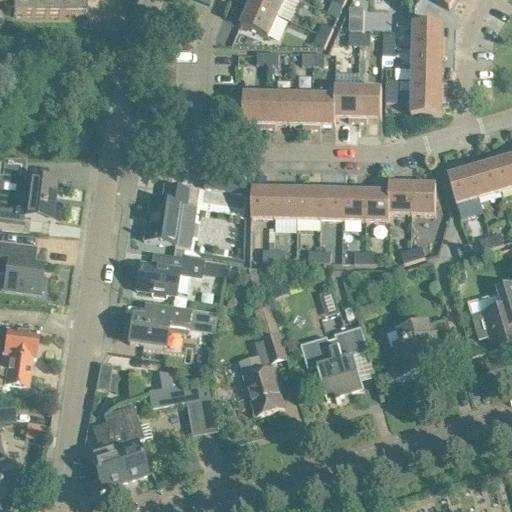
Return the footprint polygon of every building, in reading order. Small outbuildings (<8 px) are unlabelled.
[(0,0),(0,7),(13,7),(13,18),(86,19),(86,3),(95,3),(95,0),(0,0)] [(286,0),(250,0),(247,6),(278,19),(286,0)] [(343,10),(348,0),(347,0),(334,0),(332,6),(343,10)] [(458,0),(460,1),(460,0),(431,0),(433,1),(450,11),(456,0),(458,0)] [(278,19),(247,6),(244,14),(247,15),(241,28),(260,36),(269,41),(278,19)] [(351,11),(350,19),(364,20),(364,12),(351,11)] [(444,27),(424,26),(414,26),(413,49),(447,50),(448,42),(444,41),(444,27)] [(323,27),(318,37),(329,42),(334,32),(323,27)] [(325,52),(329,42),(318,37),(314,47),(325,52)] [(360,49),(360,37),(349,37),(349,49),(360,49)] [(371,37),(360,37),(360,49),(371,49),(371,37)] [(384,38),(383,49),(395,49),(395,39),(384,38)] [(395,60),(395,49),(383,49),(383,60),(395,60)] [(447,59),(447,50),(413,49),(413,72),(443,73),(444,59),(447,59)] [(268,69),(269,57),(257,57),(257,69),(268,69)] [(280,57),(269,57),(268,69),(279,69),(280,57)] [(314,70),(314,58),(303,58),(303,70),(314,70)] [(325,70),(325,58),(314,58),(314,70),(325,70)] [(443,87),(443,73),(413,72),(412,96),(447,96),(447,87),(443,87)] [(387,84),(386,95),(398,95),(398,84),(387,84)] [(358,125),(359,92),(335,91),(335,99),(337,99),(336,121),(349,122),(349,125),(358,125)] [(382,122),(382,103),(382,92),(359,92),(358,125),(367,126),(367,122),(382,122)] [(398,106),(398,95),(386,95),(386,106),(398,106)] [(446,105),(447,96),(412,96),(412,119),(442,119),(443,105),(446,105)] [(267,131),(268,97),(244,97),(244,127),(258,128),(258,131),(267,131)] [(290,128),(290,98),(268,97),(267,131),(276,131),(276,128),(290,128)] [(313,132),(313,99),(290,98),(290,128),(303,129),(303,132),(313,132)] [(337,99),(335,99),(313,99),(313,132),(321,133),(321,129),(336,129),(336,121),(337,99)] [(511,192),(511,156),(505,159),(506,162),(493,166),(501,195),(511,192)] [(25,163),(4,164),(2,181),(20,183),(23,183),(25,163)] [(501,195),(493,166),(480,170),(479,167),(470,169),(480,202),(501,195)] [(480,202),(470,169),(461,172),(462,175),(448,179),(457,208),(480,202)] [(248,178),(208,172),(205,191),(245,197),(248,178)] [(55,187),(35,184),(23,183),(20,183),(16,207),(25,208),(23,221),(50,224),(55,187)] [(413,219),(414,185),(405,184),(405,188),(390,188),(390,196),(390,218),(413,219)] [(423,185),(414,185),(413,219),(436,219),(437,189),(423,188),(423,185)] [(181,209),(186,209),(188,192),(165,188),(162,204),(149,202),(143,244),(175,248),(181,209)] [(276,223),(276,189),(267,189),(267,193),(253,192),(253,212),(252,223),(276,223)] [(298,224),(299,194),(285,193),(286,190),(276,189),(276,223),(298,224)] [(321,224),(322,191),(313,190),(313,194),(299,194),(298,224),(321,224)] [(344,225),(345,195),(331,194),(331,191),(322,191),(321,224),(344,225)] [(367,226),(368,192),(359,191),(359,195),(345,195),(344,225),(367,226)] [(390,196),(377,195),(377,192),(368,192),(367,226),(390,226),(390,218),(390,196)] [(505,248),(501,237),(491,240),(494,251),(505,248)] [(494,251),(491,240),(480,243),(484,255),(494,251)] [(36,251),(0,245),(0,277),(4,278),(2,293),(40,298),(41,295),(43,295),(43,293),(45,281),(43,281),(44,268),(34,266),(36,251)] [(471,258),(468,248),(458,251),(461,261),(471,258)] [(423,250),(412,253),(416,264),(426,261),(423,250)] [(416,264),(412,253),(401,256),(405,268),(416,264)] [(275,266),(275,254),(264,254),(264,266),(275,266)] [(286,254),(285,254),(275,254),(275,266),(286,266),(286,254)] [(320,267),(320,255),(309,255),(309,267),(320,267)] [(332,255),(320,255),(320,267),(331,267),(332,255)] [(366,268),(366,256),(355,256),(355,268),(366,268)] [(377,256),(366,256),(366,268),(377,268),(377,256)] [(180,280),(194,282),(201,283),(202,279),(203,275),(204,265),(196,264),(170,260),(168,272),(140,268),(136,293),(177,299),(180,280)] [(203,275),(202,279),(214,280),(215,276),(216,267),(204,265),(203,275)] [(502,310),(472,319),(479,343),(491,340),(495,353),(487,355),(488,356),(511,348),(511,287),(497,292),(502,310)] [(217,319),(189,314),(178,313),(146,308),(144,320),(133,319),(129,346),(164,351),(167,335),(186,338),(187,334),(214,338),(217,319)] [(265,323),(270,339),(280,337),(275,320),(265,323)] [(428,324),(409,330),(398,333),(402,348),(394,350),(398,362),(391,364),(397,383),(447,368),(444,358),(457,354),(448,323),(430,328),(428,324)] [(369,355),(363,336),(362,331),(335,339),(336,344),(329,346),(328,341),(301,349),(303,354),(308,373),(317,370),(327,404),(336,401),(337,406),(342,404),(340,400),(365,392),(355,359),(369,355)] [(39,338),(19,335),(8,333),(2,372),(0,371),(0,390),(6,391),(6,390),(28,393),(32,362),(36,363),(39,338)] [(288,362),(282,343),(281,340),(256,347),(264,375),(244,380),(251,401),(256,420),(285,412),(272,367),(288,362)] [(128,370),(120,370),(100,368),(99,384),(126,386),(128,370)] [(161,392),(147,395),(151,413),(187,406),(200,404),(212,402),(210,390),(186,395),(180,389),(175,390),(161,392)] [(212,402),(200,404),(206,438),(219,435),(214,402),(212,402)] [(206,438),(200,404),(187,406),(193,440),(206,438)] [(104,420),(106,427),(124,485),(147,478),(136,445),(144,443),(133,409),(107,418),(104,420)] [(124,485),(106,427),(92,431),(99,456),(91,459),(102,492),(124,485)] [(0,445),(0,502),(5,501),(4,498),(15,494),(0,445)]
